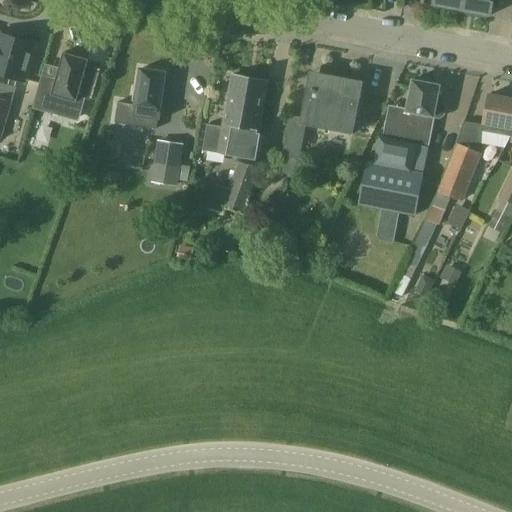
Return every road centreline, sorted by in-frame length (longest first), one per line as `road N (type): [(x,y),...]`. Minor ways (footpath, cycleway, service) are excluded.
road 1 (tertiary): [(464,511),(368,476),(262,455),(161,461),(0,499)]
road 2 (residential): [(511,58),(291,17),(244,0)]
